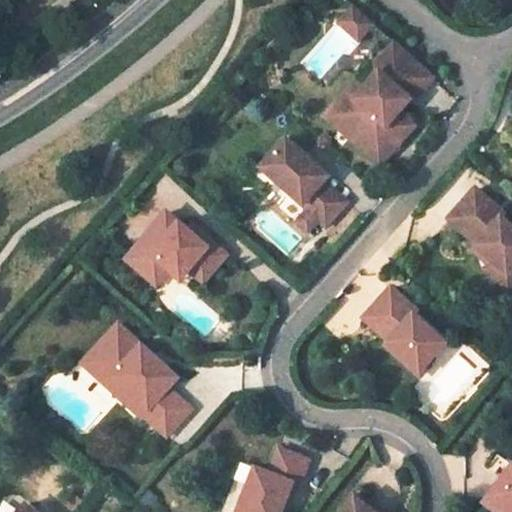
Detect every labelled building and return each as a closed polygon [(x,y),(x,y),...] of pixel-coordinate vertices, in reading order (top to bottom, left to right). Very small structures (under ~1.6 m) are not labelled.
[(372,25),(353,9),(339,23),(359,40),(372,25)] [(431,77),(392,42),(371,66),(379,73),(377,76),(334,124),(380,165),(402,141),(396,136),(410,121),(400,113),(412,103),(410,101),(431,77)] [(369,68),(326,116),(334,124),(377,76),(369,68)] [(410,121),(396,136),(402,141),(415,126),(410,121)] [(328,177),(286,139),(260,168),(307,210),(317,219),(325,226),(347,203),(324,182),(328,177)] [(496,208),(475,189),(448,220),(476,245),(474,247),(492,262),(507,276),(511,270),(511,228),(493,211),(496,208)] [(317,219),(307,210),(298,220),(308,230),(317,219)] [(187,230),(166,213),(127,259),(148,278),(160,264),(169,271),(173,273),(180,264),(189,271),(204,283),(227,255),(203,234),(198,240),(187,230)] [(203,234),(192,224),(187,230),(198,240),(203,234)] [(511,270),(507,276),(492,262),(485,269),(508,289),(511,285),(511,270)] [(169,271),(160,264),(148,278),(158,285),(169,271)] [(180,264),(173,273),(182,280),(189,271),(180,264)] [(406,309),(389,291),(359,319),(383,344),(381,346),(393,359),(398,353),(405,353),(419,369),(438,351),(410,321),(402,312),(406,309)] [(402,312),(410,321),(413,317),(406,309),(402,312)] [(154,354),(119,321),(92,353),(115,374),(107,383),(117,392),(141,414),(144,412),(166,433),(191,407),(169,386),(178,376),(164,363),(159,368),(149,359),(154,354)] [(115,374),(92,353),(83,362),(107,383),(115,374)] [(398,353),(393,359),(410,377),(419,369),(405,353),(398,353)] [(270,472),(289,487),(291,480),(300,484),(310,458),(280,447),(270,472)] [(270,472),(270,471),(255,465),(236,511),(279,511),(289,487),(270,472)] [(511,511),(511,476),(507,472),(483,504),(493,511),(511,511)] [(377,511),(356,494),(342,511),(377,511)]
